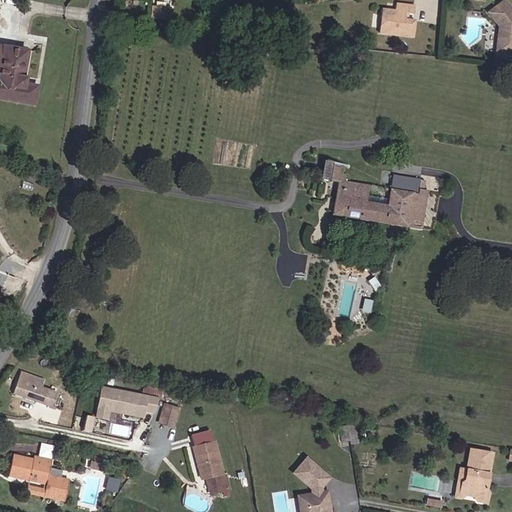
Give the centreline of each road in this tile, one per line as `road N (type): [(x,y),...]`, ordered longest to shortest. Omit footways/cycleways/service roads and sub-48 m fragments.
road 1 (tertiary): [(0,367),(45,290),(74,207),(100,0)]
road 2 (unknown): [(0,414),(113,441),(179,443)]
